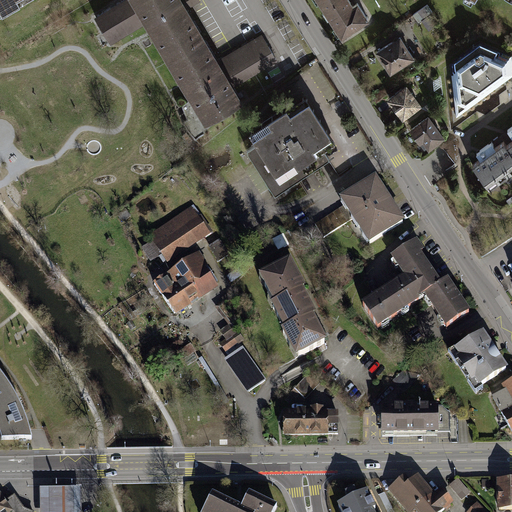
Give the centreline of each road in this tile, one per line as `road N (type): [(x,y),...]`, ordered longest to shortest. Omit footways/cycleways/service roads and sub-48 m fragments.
road 1 (tertiary): [(296,0),(511,328)]
road 2 (track): [(0,205),(125,353),(182,450)]
road 3 (tertiary): [(511,459),(305,462)]
road 4 (tertiary): [(305,462),(110,466)]
